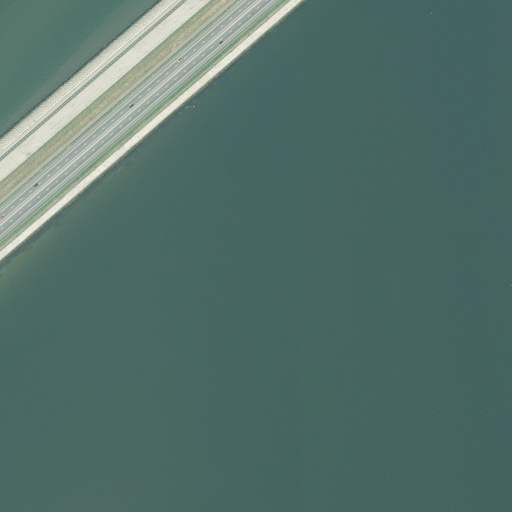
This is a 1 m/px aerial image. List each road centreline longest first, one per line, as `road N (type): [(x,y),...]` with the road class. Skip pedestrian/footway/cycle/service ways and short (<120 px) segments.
road 1 (motorway): [(0,231),(268,0)]
road 2 (motorway): [(252,0),(0,217)]
